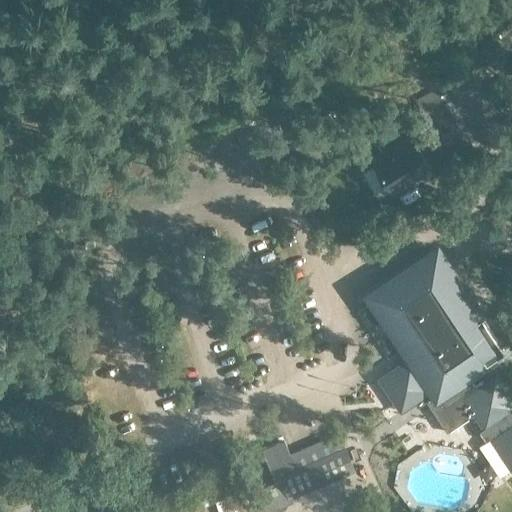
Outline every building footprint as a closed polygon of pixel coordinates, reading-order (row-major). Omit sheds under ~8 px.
[(357,134),(363,144),(377,137),(372,127),(357,134)] [(433,140),(429,143),(432,148),(436,145),(440,143),(437,138),(433,140)] [(375,165),(362,172),(378,198),(390,190),(429,167),(414,142),(375,165)] [(449,157),(441,162),(447,172),(450,169),(454,167),(449,157)] [(388,266),(405,292),(441,268),(424,243),(388,266)] [(442,401),(412,354),(377,377),(400,413),(424,398),(447,432),(472,415),(481,428),(479,430),(486,440),(488,439),(511,471),(511,470),(511,394),(496,371),(454,399),(451,395),(442,401)] [(454,382),(470,372),(459,356),(444,366),(454,382)] [(263,447),(275,480),(251,491),(259,511),(269,511),(293,502),(291,497),(355,470),(344,446),(343,446),(337,433),(290,453),(284,439),(263,447)] [(179,511),(199,511),(193,492),(175,497),(179,511)]
